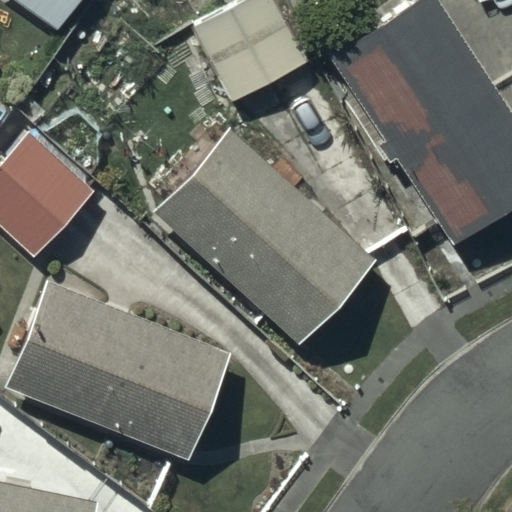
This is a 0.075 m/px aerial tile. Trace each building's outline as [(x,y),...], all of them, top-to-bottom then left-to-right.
[(15,0),(56,29),(77,0),(15,0)] [(229,0),(187,23),(229,102),(307,61),(274,0),(229,0)] [(395,158),(451,244),(511,204),(511,114),(438,0),(415,0),(329,56),(383,139),(375,144),(387,163),(395,158)] [(230,126),(152,211),(297,345),(375,260),(230,126)] [(0,161),(0,227),(32,255),(89,189),(24,133),(0,161)] [(188,460),(229,352),(46,281),(5,389),(188,460)] [(0,511),(92,511),(95,501),(0,480),(0,511)]
